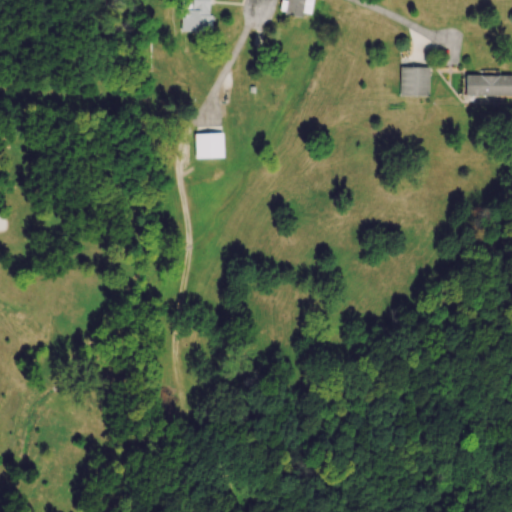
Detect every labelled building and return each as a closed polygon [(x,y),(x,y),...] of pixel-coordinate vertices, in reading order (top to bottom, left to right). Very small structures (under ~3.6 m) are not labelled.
[(207,0),(181,0),(182,32),(208,31),(207,0)] [(310,0),(285,0),(284,0),(279,0),(278,14),(301,16),(301,13),(309,14),(310,0)] [(428,67),(398,67),(398,96),(427,96),(428,67)] [(511,76),(464,75),(463,95),(511,96),(511,76)] [(221,133),(193,134),(194,158),(222,157),(221,133)] [(69,331),(84,337),(92,317),(77,311),(69,331)]
